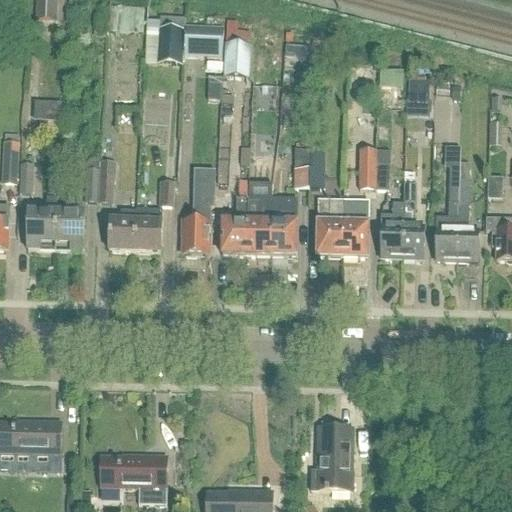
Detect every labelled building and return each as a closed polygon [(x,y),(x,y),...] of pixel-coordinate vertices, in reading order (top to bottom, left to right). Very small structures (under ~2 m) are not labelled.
[(37,0),(35,25),(58,26),(59,0),(37,0)] [(143,14),(117,12),(108,9),(107,36),(142,38),(143,14)] [(94,21),(93,40),(105,40),(106,22),(94,21)] [(249,84),(252,50),(251,50),(252,36),(237,35),(238,25),(227,25),(223,82),(249,84)] [(222,64),(224,33),(187,31),(185,63),(222,64)] [(159,34),(157,69),(184,71),(185,35),(159,34)] [(328,54),(312,53),(311,79),(327,80),(328,54)] [(430,107),(430,84),(408,83),(408,107),(430,107)] [(38,127),(54,127),(55,108),(38,107),(38,127)] [(143,126),(144,113),(131,112),(130,125),(143,126)] [(487,151),(499,150),(498,131),(486,131),(487,151)] [(1,190),(18,191),(21,139),(4,138),(1,190)] [(375,196),(376,170),(376,156),(360,156),(359,196),(375,196)] [(322,195),(323,174),(323,158),(312,157),(312,173),(308,173),(307,194),(322,195)] [(36,192),(49,192),(50,162),(37,162),(36,192)] [(112,209),(113,186),(114,168),(100,168),(99,176),(100,176),(98,208),(112,209)] [(389,170),(376,170),(375,196),(388,196),(389,170)] [(31,200),(32,171),(22,171),(21,199),(31,200)] [(293,194),(307,194),(308,173),(294,173),(293,194)] [(436,267),(456,268),(458,185),(459,173),(450,173),(449,223),(437,223),(436,267)] [(85,207),(98,208),(100,176),(99,176),(86,175),(85,207)] [(194,175),(192,227),(183,227),(182,242),(185,242),(184,260),(209,261),(211,212),(215,212),(217,176),(194,175)] [(404,179),(403,210),(404,210),(401,264),(423,265),(424,233),(414,233),(415,179),(404,179)] [(488,182),(487,203),(502,204),(503,182),(488,182)] [(222,261),(246,261),(248,206),(247,206),(248,185),(240,185),(239,206),(237,205),(237,206),(237,227),(222,227),(222,261)] [(469,185),(458,185),(456,268),(478,268),(479,237),(468,236),(469,185)] [(161,188),(159,213),(173,213),(175,188),(161,188)] [(28,255),(55,256),(56,218),(57,211),(57,204),(47,203),(46,217),(29,217),(28,255)] [(246,261),(270,261),(271,228),(272,206),(259,206),(248,206),(246,261)] [(297,207),(285,206),(272,207),(272,228),(271,228),(270,261),(296,262),(297,207)] [(318,263),(340,263),(342,207),(319,206),(318,263)] [(368,207),(342,207),(340,263),(367,264),(368,207)] [(0,254),(7,255),(9,211),(0,210),(0,254)] [(381,264),(401,264),(404,210),(403,210),(393,210),(393,221),(382,221),(381,264)] [(57,217),(57,211),(56,218),(55,256),(83,257),(84,218),(57,217)] [(109,256),(135,257),(137,228),(138,214),(136,214),(136,216),(124,216),(124,226),(110,226),(109,256)] [(161,259),(162,228),(162,215),(138,214),(137,228),(135,257),(161,259)] [(485,236),(492,236),(491,252),(496,252),(496,266),(511,266),(511,224),(486,223),(485,236)] [(415,303),(413,270),(398,271),(399,304),(415,303)] [(26,428),(0,427),(0,459),(61,461),(62,427),(26,426),(26,428)] [(311,476),(311,497),(352,498),(353,477),(352,477),(353,434),(339,434),(339,428),(321,428),(321,434),(318,434),(317,477),(311,476)] [(139,510),(166,511),(167,462),(132,461),(132,463),(101,462),(100,495),(139,495),(139,510)] [(238,498),(207,497),(206,511),(272,511),(273,497),(238,496),(238,498)] [(67,502),(66,511),(78,511),(79,502),(67,502)] [(90,511),(90,502),(81,502),(81,511),(90,511)]
